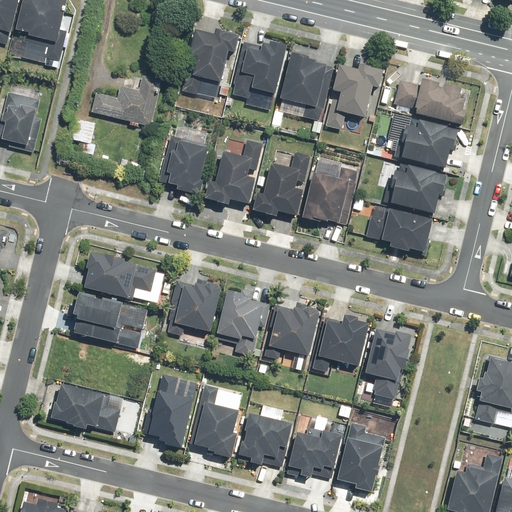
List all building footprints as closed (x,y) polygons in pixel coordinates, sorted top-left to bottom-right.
[(0,0),(0,43),(10,46),(21,0),(0,0)] [(26,0),(19,31),(32,34),(31,37),(51,41),(47,58),(61,62),(69,32),(63,30),(70,1),(67,0),(26,0)] [(217,34),(197,30),(182,91),(200,95),(203,78),(224,83),(231,52),(238,53),(242,35),(218,30),(217,34)] [(265,46),(246,42),(234,95),(251,99),(253,89),(278,95),(290,46),(272,42),(272,45),(266,43),(265,46)] [(294,53),(283,100),(307,105),(304,118),(322,122),(324,110),(326,110),(336,67),(319,63),(320,59),(294,53)] [(361,70),(342,65),(327,127),(344,131),(348,114),(368,119),(375,87),(382,89),(387,71),(362,65),(361,70)] [(98,93),(93,112),(152,127),(163,80),(144,76),(141,91),(122,86),(119,98),(98,93)] [(419,110),(418,114),(466,125),(469,111),(466,110),(469,100),(463,98),(465,88),(447,84),(446,89),(441,88),(443,83),(425,79),(423,86),(401,81),(396,105),(419,110)] [(0,113),(0,142),(4,144),(4,143),(11,145),(11,148),(35,153),(43,119),(38,118),(42,101),(10,93),(5,115),(0,113)] [(90,143),(95,123),(74,118),(70,138),(90,143)] [(400,140),(396,157),(448,169),(452,150),(457,151),(462,129),(410,118),(404,141),(400,140)] [(212,146),(172,136),(161,183),(181,187),(180,190),(203,196),(206,181),(204,180),(212,146)] [(212,181),(207,199),(232,205),(233,200),(252,205),(259,179),(251,177),(252,170),(258,171),(265,144),(249,141),(245,156),(226,152),(218,183),(212,181)] [(97,146),(80,144),(79,153),(96,155),(97,146)] [(260,193),(256,211),(280,217),(281,212),(300,217),(306,191),(299,189),(300,182),(306,183),(313,156),(296,152),(293,168),(274,163),(266,194),(260,193)] [(148,168),(131,162),(128,171),(145,178),(148,168)] [(389,185),(385,202),(437,214),(442,195),(446,196),(450,175),(411,166),(410,169),(401,167),(400,172),(396,171),(393,186),(389,185)] [(340,179),(317,173),(306,218),(318,221),(318,220),(331,223),(331,221),(347,225),(360,172),(343,168),(340,179)] [(373,216),(368,237),(394,243),(393,248),(412,252),(413,249),(427,253),(435,220),(387,208),(384,219),(373,216)] [(10,232),(0,229),(0,266),(2,267),(10,232)] [(107,255),(92,252),(88,267),(91,268),(86,287),(134,299),(137,288),(152,292),(157,270),(139,266),(139,264),(126,261),(127,258),(107,253),(107,255)] [(178,280),(166,332),(184,336),(186,325),(212,331),(224,284),(210,281),(210,280),(198,278),(196,284),(178,280)] [(242,292),(230,289),(219,333),(239,338),(236,351),(254,356),(261,326),(266,328),(272,304),(253,300),(255,292),(243,289),(242,292)] [(77,334),(140,350),(143,335),(121,329),(127,305),(106,299),(105,301),(99,300),(99,297),(82,293),(76,316),(81,318),(77,334)] [(277,305),(264,356),(309,366),(322,309),(309,306),(309,304),(299,301),(297,307),(296,306),(295,309),(277,305)] [(345,321),(327,317),(315,369),(329,372),(332,359),(361,366),(372,322),(360,320),(360,316),(346,313),(345,321)] [(397,333),(379,328),(368,372),(377,374),(373,394),(397,399),(404,369),(408,369),(412,349),(410,349),(414,334),(398,330),(397,333)] [(511,407),(511,361),(490,356),(485,377),(482,377),(479,390),(484,391),(477,419),(495,424),(499,404),(511,407)] [(179,378),(164,374),(155,410),(150,409),(145,432),(162,436),(161,439),(168,441),(167,443),(185,447),(197,398),(176,393),(179,378)] [(113,395),(64,383),(59,401),(57,401),(54,417),(56,417),(55,418),(75,423),(75,425),(88,429),(90,424),(98,426),(98,427),(116,431),(122,410),(110,407),(113,395)] [(220,388),(207,385),(192,443),(211,448),(210,449),(217,451),(216,453),(233,457),(240,432),(235,431),(241,409),(216,403),(220,388)] [(295,422),(251,411),(247,429),(249,430),(246,441),(244,440),(241,454),(253,457),(252,461),(265,464),(265,463),(284,468),(295,422)] [(368,426),(353,423),(338,479),(358,483),(357,486),(373,490),(387,438),(366,433),(368,426)] [(308,433),(300,431),(291,466),(304,469),(302,474),(314,477),(316,467),(326,469),(326,465),(336,468),(344,434),(325,429),(325,431),(310,427),(308,433)] [(491,511),(504,457),(487,453),(485,466),(469,462),(468,471),(459,469),(450,509),(459,511),(491,511)] [(511,511),(511,477),(506,476),(498,511),(511,511)] [(69,511),(70,511),(61,509),(62,505),(41,500),(40,506),(27,502),(24,511),(69,511)]
